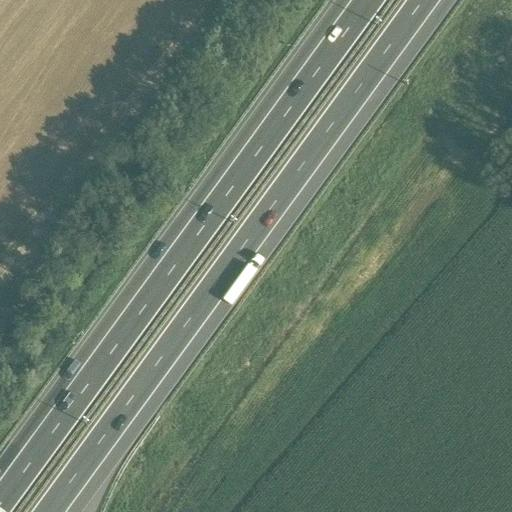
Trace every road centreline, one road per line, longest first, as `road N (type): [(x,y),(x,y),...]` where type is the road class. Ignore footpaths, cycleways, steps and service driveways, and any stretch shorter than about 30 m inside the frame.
road 1 (motorway): [(57,511),(431,0)]
road 2 (motorway): [(360,0),(0,491)]
